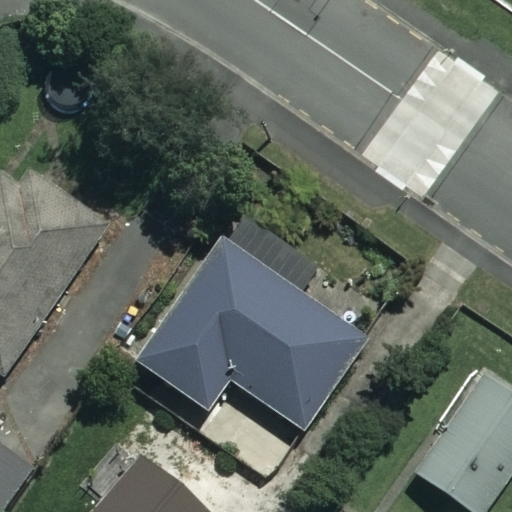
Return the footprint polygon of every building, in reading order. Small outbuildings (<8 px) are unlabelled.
[(111,227),(10,158),(0,172),(0,378),(5,382),(111,227)] [(373,346),(225,244),(138,370),(210,419),(233,387),(309,440),(373,346)] [(487,511),(511,481),(511,399),(485,378),(412,472),(463,511),(487,511)] [(0,511),(5,511),(31,470),(0,451),(0,511)] [(205,511),(148,461),(103,511),(205,511)]
